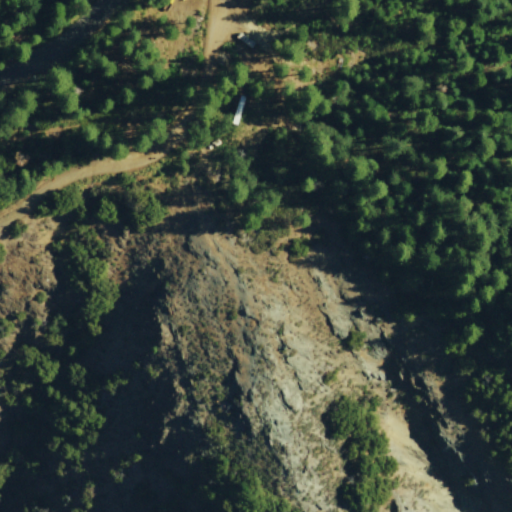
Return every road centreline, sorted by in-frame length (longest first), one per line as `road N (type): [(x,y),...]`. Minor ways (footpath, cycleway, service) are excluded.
road 1 (residential): [(0,227),(65,181),(152,152),(184,126),(214,58),(222,0)]
road 2 (tertiary): [(0,88),(72,42),(115,0)]
